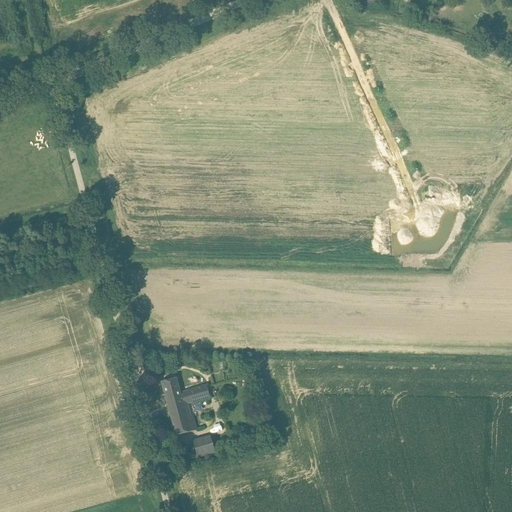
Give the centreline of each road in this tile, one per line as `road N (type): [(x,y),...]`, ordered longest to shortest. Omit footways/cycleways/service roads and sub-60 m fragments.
road 1 (unclassified): [(165,511),(48,85)]
road 2 (unclassified): [(48,85),(248,0)]
